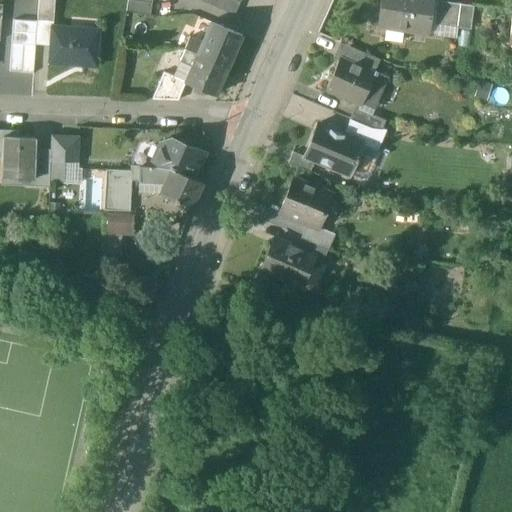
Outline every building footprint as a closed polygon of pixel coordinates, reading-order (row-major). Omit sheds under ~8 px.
[(56,0),(38,0),(37,22),(55,23),(56,0)] [(152,0),(128,0),(126,12),(150,16),(152,0)] [(240,3),(233,0),(198,0),(235,15),(240,3)] [(382,0),(379,28),(430,34),(432,25),(435,1),(434,0),(382,0)] [(448,3),(435,1),(432,25),(445,27),(448,3)] [(460,5),(448,3),(445,27),(457,29),(460,5)] [(474,6),(460,5),(457,29),(471,30),(474,6)] [(37,22),(13,20),(12,44),(35,46),(37,22)] [(241,35),(211,23),(202,43),(197,55),(228,67),(241,35)] [(99,33),(54,29),(51,63),(96,67),(99,33)] [(202,43),(190,38),(185,50),(197,55),(202,43)] [(380,60),(340,43),(333,59),(339,61),(374,76),(376,73),(374,72),(380,60)] [(35,46),(12,44),(10,72),(33,74),(35,46)] [(185,50),(174,49),(172,58),(180,61),(185,50)] [(197,55),(185,50),(180,61),(192,66),(197,55)] [(228,67),(197,55),(192,66),(192,67),(185,82),(185,83),(195,87),(193,92),(203,96),(204,91),(215,95),(228,67)] [(374,76),(339,61),(326,90),(361,106),(374,76)] [(185,82),(163,72),(151,100),(178,101),(185,83),(185,82)] [(375,117),(356,109),(350,120),(370,128),(375,117)] [(370,128),(350,120),(344,135),(362,142),(362,143),(377,150),(385,131),(371,129),(370,128)] [(344,135),(318,124),(304,157),(348,176),(354,162),(358,164),(361,158),(356,156),(362,143),(362,142),(344,135)] [(18,132),(0,132),(0,152),(3,152),(2,181),(32,181),(35,181),(36,158),(36,139),(18,139),(18,132)] [(80,137),(51,135),(50,159),(50,161),(78,163),(80,137)] [(195,150),(171,140),(161,144),(151,167),(170,168),(170,169),(194,179),(200,163),(203,162),(205,157),(203,151),(198,149),(195,150)] [(50,159),(36,158),(35,181),(32,181),(32,188),(49,188),(50,161),(50,159)] [(151,167),(131,166),(131,172),(130,182),(132,182),(164,183),(170,169),(170,168),(151,167)] [(194,179),(170,169),(164,183),(160,193),(193,207),(203,183),(194,179)] [(131,172),(106,171),(104,211),(130,212),(132,182),(130,182),(131,172)] [(334,195),(295,178),(280,213),(308,225),(318,229),(320,227),(326,212),(320,209),(327,194),(333,197),(334,195)] [(334,233),(320,227),(318,229),(308,225),(302,238),(328,248),(334,233)] [(298,247),(274,238),(261,269),(262,269),(263,268),(271,271),(271,273),(286,279),(286,278),(300,284),(299,285),(303,286),(313,262),(316,255),(298,247)] [(328,248),(302,238),(298,247),(316,255),(313,262),(322,266),(330,249),(328,248)]
